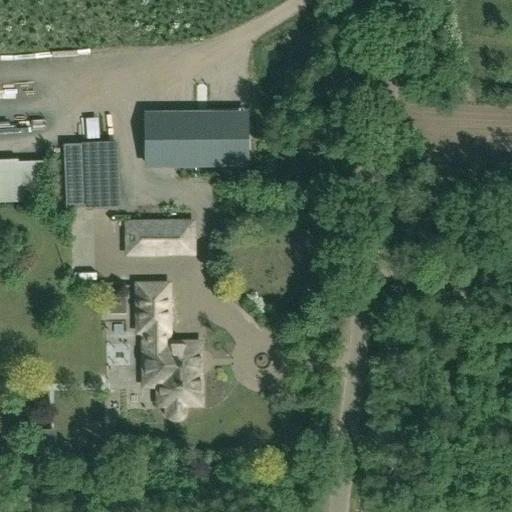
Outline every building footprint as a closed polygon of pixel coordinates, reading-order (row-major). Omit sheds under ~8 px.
[(236,163),(235,116),(144,117),(145,164),(236,163)] [(115,143),(65,145),(67,207),(86,206),(86,208),(118,207),(115,143)] [(127,254),(192,253),(192,223),(127,224),(127,254)] [(201,405),(200,358),(200,343),(168,343),(168,332),(169,332),(168,284),(136,285),(137,333),(143,333),(143,344),(143,387),(158,387),(158,405),(158,404),(158,406),(166,406),(166,410),(166,414),(169,418),(173,420),(178,420),(182,418),(185,414),(185,410),(185,406),(201,405)] [(112,324),(112,338),(129,338),(129,324),(112,324)]
